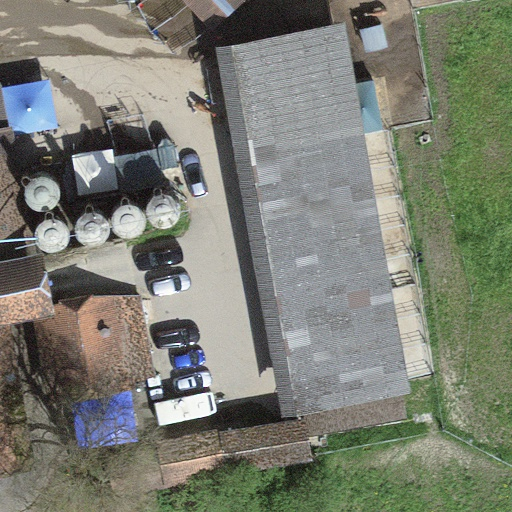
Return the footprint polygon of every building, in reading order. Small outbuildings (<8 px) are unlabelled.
[(193,0),(212,24),(242,0),(193,0)] [(310,0),(263,0),(257,1),(260,22),(313,13),(310,0)] [(347,43),(221,65),(287,433),(412,411),(347,43)] [(77,149),(82,188),(160,179),(156,140),(77,149)] [(62,332),(60,321),(50,267),(38,269),(15,146),(0,148),(0,494),(38,487),(11,342),(39,336),(62,332)] [(133,307),(60,321),(62,332),(39,336),(53,411),(149,393),(133,307)] [(273,434),(161,456),(170,501),(282,479),(273,434)]
